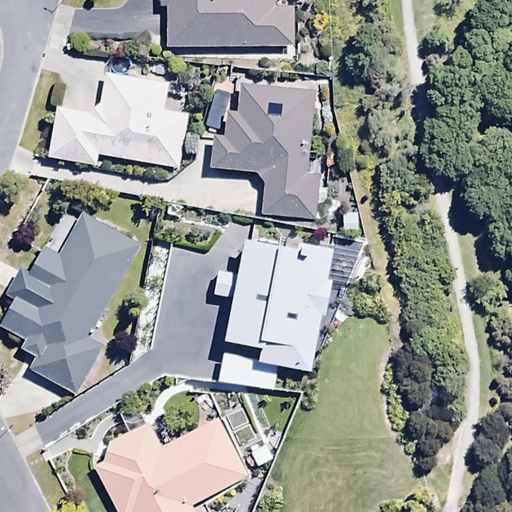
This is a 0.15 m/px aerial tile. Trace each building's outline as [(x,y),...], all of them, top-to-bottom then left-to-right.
[(167,15),(169,57),(294,53),(292,11),(274,12),(274,0),(160,0),(161,15),(167,15)] [(95,174),(98,160),(179,171),(186,119),(164,115),(167,90),(108,82),(104,109),(90,120),(58,114),(48,165),(95,174)] [(211,177),(256,181),(265,190),(262,222),(316,227),(319,181),(309,180),(316,100),(242,94),(239,119),(228,119),(226,144),(214,143),(211,177)] [(104,354),(88,345),(141,254),(85,221),(61,262),(47,254),(32,280),(25,276),(8,304),(16,309),(2,332),(29,349),(24,358),(37,367),(31,378),(74,404),(104,354)] [(247,249),(242,281),(223,278),(218,304),(238,307),(230,353),(264,359),(262,371),(311,379),(320,324),(326,325),(335,258),(304,253),(303,259),(247,249)] [(105,469),(94,474),(112,511),(193,511),(193,510),(246,483),(217,425),(159,454),(148,431),(111,449),(105,469)]
